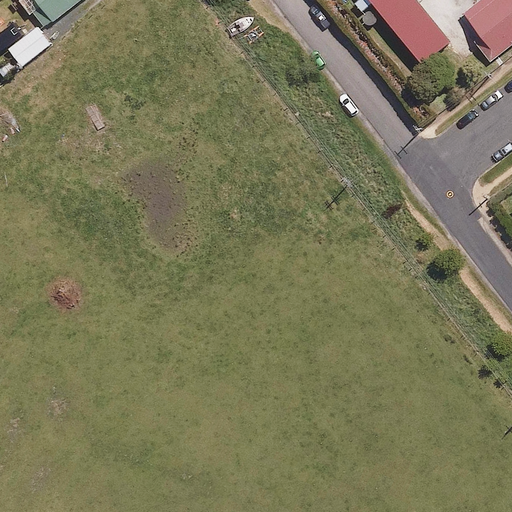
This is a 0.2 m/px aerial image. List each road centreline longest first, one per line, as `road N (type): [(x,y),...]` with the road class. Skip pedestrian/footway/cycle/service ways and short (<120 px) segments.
road 1 (residential): [(433,175),(293,0)]
road 2 (residential): [(433,175),(511,282)]
